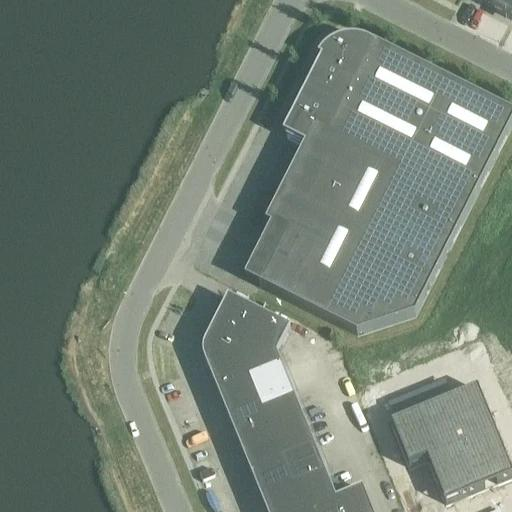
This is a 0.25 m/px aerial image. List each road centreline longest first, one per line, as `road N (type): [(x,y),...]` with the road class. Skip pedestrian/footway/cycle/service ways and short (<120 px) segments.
road 1 (unclassified): [(288,0),(123,331),(124,380),(176,511)]
road 2 (unclassified): [(376,0),(511,68)]
